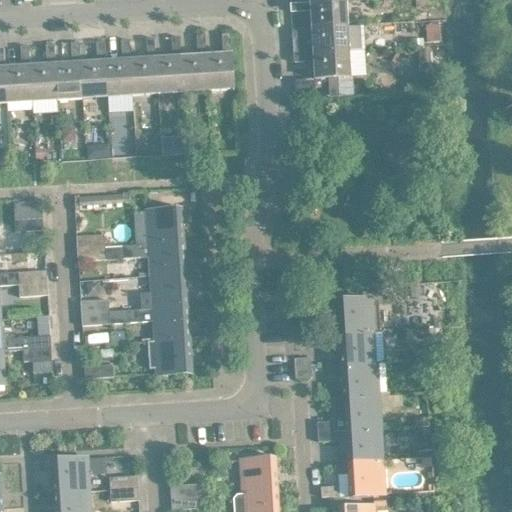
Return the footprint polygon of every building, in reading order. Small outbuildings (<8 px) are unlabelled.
[(312,10),(313,27),(313,28),(348,25),(347,0),(312,3),(312,2),(291,3),(292,12),(312,10)] [(304,48),(304,53),(315,53),(350,51),(348,25),(313,28),(313,27),(293,29),(293,37),(314,36),(315,47),(304,48)] [(441,25),(428,25),(428,42),(442,42),(441,25)] [(224,55),(207,56),(206,56),(209,91),(233,89),(233,90),(235,90),(232,53),(231,34),(222,34),(224,55)] [(198,56),(182,57),(181,57),(183,92),(209,91),(206,56),(207,56),(205,35),(197,36),(198,56)] [(173,58),(156,59),(158,94),(183,92),(181,57),(182,57),(180,37),(172,37),(173,58)] [(148,59),(131,60),(133,95),(158,94),(156,59),(155,38),(147,39),(148,59)] [(123,61),(106,62),(108,97),(133,95),(131,60),(130,40),(122,40),(123,61)] [(98,62),(81,64),(83,98),(108,97),(106,62),(105,41),(97,42),(98,62)] [(73,64),(56,65),(55,65),(58,100),(83,98),(81,64),(80,43),(71,43),(73,64)] [(48,66),(31,67),(30,67),(33,102),(58,100),(55,65),(56,65),(55,45),(46,45),(48,66)] [(22,67),(5,68),(7,103),(33,102),(30,67),(31,67),(29,46),(21,47),(22,67)] [(450,47),(436,47),(436,56),(450,56),(450,47)] [(432,49),(420,49),(420,73),(432,73),(432,49)] [(315,53),(304,53),(294,54),(295,62),(316,61),(317,77),(315,77),(316,79),(330,78),(331,97),(341,97),(339,77),(353,76),(352,75),(351,75),(350,51),(315,53)] [(186,137),(175,138),(175,156),(187,155),(186,137)] [(15,143),(12,153),(23,156),(26,146),(15,143)] [(44,149),(36,149),(37,160),(44,160),(44,157),(47,157),(47,151),(44,151),(44,149)] [(80,198),(80,206),(125,203),(124,195),(80,198)] [(148,212),(150,245),(185,243),(183,210),(148,212)] [(16,220),(17,232),(45,231),(44,218),(16,220)] [(78,237),(78,249),(106,248),(106,236),(78,237)] [(151,258),(152,277),(187,275),(185,243),(150,245),(123,247),(124,259),(151,258)] [(106,248),(78,249),(79,262),(107,260),(106,248)] [(0,286),(20,285),(48,284),(47,271),(0,274),(0,286)] [(152,277),(154,309),(189,307),(187,275),(152,277)] [(100,283),(87,284),(88,296),(101,295),(100,283)] [(48,284),(20,285),(21,297),(49,296),(48,284)] [(340,334),(375,332),(373,299),(338,301),(340,334)] [(82,302),(82,314),(110,312),(110,300),(82,302)] [(292,304),(292,314),(308,313),(308,303),(292,304)] [(155,322),(156,342),(191,340),(189,307),(154,309),(127,311),(128,324),(155,322)] [(127,311),(110,312),(111,325),(128,324),(127,311)] [(110,312),(82,314),(83,326),(111,325),(110,312)] [(436,329),(425,330),(425,338),(436,338),(436,329)] [(125,332),(112,333),(112,345),(126,344),(125,332)] [(342,366),(377,364),(375,332),(340,334),(342,366)] [(13,335),(5,335),(6,351),(24,350),(23,339),(14,340),(13,335)] [(23,339),(24,350),(52,348),(51,336),(23,338),(23,339)] [(191,340),(156,342),(149,342),(151,369),(158,369),(158,375),(193,373),(191,340)] [(52,348),(24,350),(25,362),(53,360),(52,348)] [(295,359),(296,369),(312,368),(311,358),(295,359)] [(344,399),(379,396),(377,364),(342,366),(344,399)] [(86,367),(86,379),(114,378),(114,365),(86,367)] [(312,368),(296,369),(296,379),(312,378),(312,368)] [(335,432),(347,431),(381,429),(379,396),(344,399),(332,399),(333,411),(336,411),(337,419),(333,419),(334,422),(318,423),(319,433),(335,432)] [(347,431),(349,463),(383,461),(381,429),(347,431)] [(335,441),(335,432),(319,433),(319,442),(335,441)] [(55,494),(90,492),(88,459),(53,461),(55,494)] [(242,461),(244,494),(279,492),(277,459),(242,461)] [(383,461),(349,463),(336,464),(337,476),(349,475),(351,496),(385,494),(383,461)] [(111,478),(111,490),(139,489),(138,476),(111,478)] [(171,486),(172,499),(200,497),(199,485),(171,486)] [(339,497),(338,487),(322,488),(323,498),(339,497)] [(139,489),(111,490),(112,503),(140,501),(139,489)] [(55,494),(56,511),(105,511),(105,491),(90,492),(55,494)] [(280,511),(279,492),(244,494),(238,495),(234,499),(235,511),(280,511)] [(200,497),(172,499),(173,511),(201,509),(200,497)]
